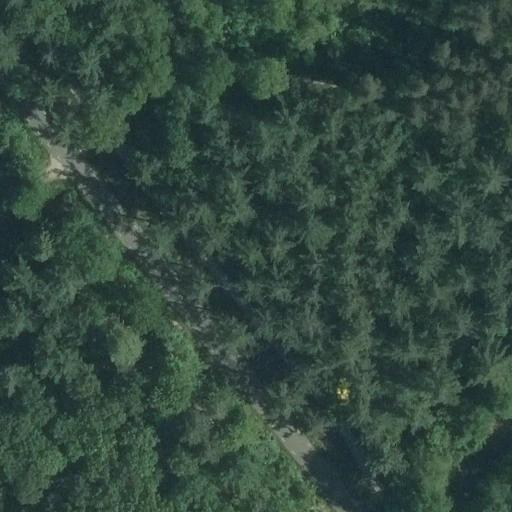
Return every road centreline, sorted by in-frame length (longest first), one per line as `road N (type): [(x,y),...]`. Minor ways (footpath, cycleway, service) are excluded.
road 1 (tertiary): [(352,511),(0,74)]
road 2 (track): [(0,207),(107,133),(166,75)]
road 3 (track): [(166,75),(267,75),(352,92)]
road 4 (track): [(352,92),(425,114),(511,125)]
